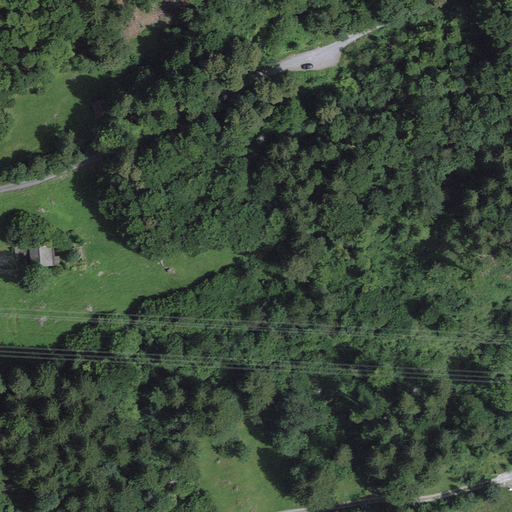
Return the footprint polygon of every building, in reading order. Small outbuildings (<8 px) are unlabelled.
[(288,52),(302,49),(299,36),(285,38),(288,52)] [(95,104),(98,116),(115,111),(111,99),(95,104)] [(32,244),(15,246),(16,254),(32,252),(34,266),(59,264),(59,257),(53,258),(52,247),(32,249),(32,244)] [(158,244),(151,248),(157,259),(165,255),(158,244)] [(498,475),(507,471),(503,463),(494,466),(498,475)]
